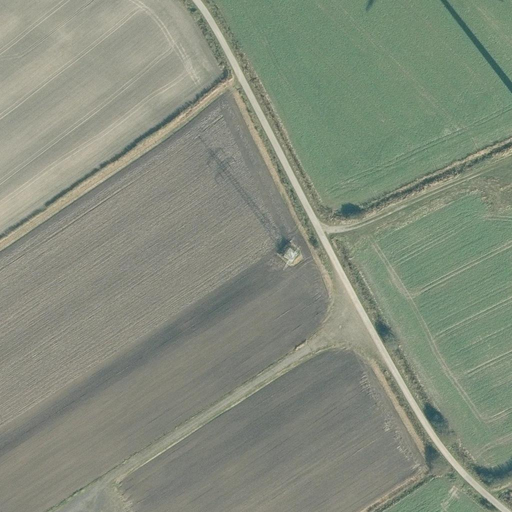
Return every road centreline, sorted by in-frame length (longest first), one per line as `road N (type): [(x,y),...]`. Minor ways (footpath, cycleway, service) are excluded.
road 1 (unclassified): [(497,511),(445,465),(412,415),(191,0)]
road 2 (track): [(362,319),(56,510)]
road 3 (track): [(511,142),(367,224),(313,227)]
